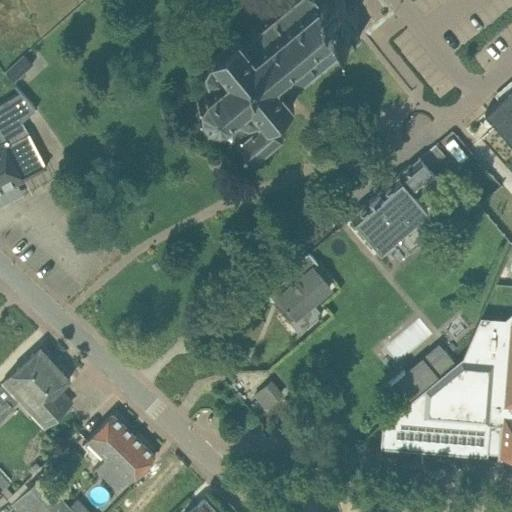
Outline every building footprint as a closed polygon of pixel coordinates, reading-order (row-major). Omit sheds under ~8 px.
[(286,0),(252,29),(254,32),(243,41),(236,33),(211,56),(218,64),(209,65),(204,74),(208,84),(214,87),(208,92),(206,89),(203,91),(206,94),(202,101),(198,100),(197,103),(201,104),(202,111),(198,113),(199,116),(203,114),(207,120),(205,124),(208,125),(210,121),(217,123),(218,128),(219,128),(220,135),(231,149),(238,143),(254,162),(281,139),(276,132),(283,126),(274,116),(290,103),(291,104),(294,102),(287,94),(298,85),(300,87),(338,55),(336,53),(347,44),(348,45),(360,35),(346,18),(352,13),(354,15),(356,13),(354,11),(355,10),(354,8),(357,6),(351,0),(286,0)] [(5,72),(14,81),(32,65),(23,56),(5,72)] [(511,88),(484,112),(511,144),(511,173),(510,175),(511,176),(511,88)] [(0,190),(46,165),(21,120),(36,107),(22,90),(0,102),(0,190)] [(435,143),(351,215),(380,249),(398,233),(409,246),(423,234),(412,221),(428,208),(416,194),(410,188),(420,180),(426,186),(437,177),(430,168),(445,155),(435,143)] [(318,262),(310,252),(309,251),(301,258),(303,261),(275,285),(272,282),(264,289),(273,299),(272,299),(299,332),(323,312),(313,301),(330,287),(312,267),(318,262)] [(382,421),(380,445),(487,454),(487,450),(500,451),(500,455),(511,455),(511,310),(505,316),(480,314),(463,355),(455,361),(407,401),(382,421)] [(247,343),(223,344),(223,357),(248,356),(247,343)] [(40,345),(3,380),(4,381),(20,399),(45,426),(73,400),(60,387),(70,378),(40,345)] [(422,355),(390,382),(407,401),(455,361),(444,348),(427,362),(422,355)] [(270,377),(252,391),(264,406),(282,391),(270,377)] [(0,419),(14,407),(13,405),(20,399),(4,381),(0,384),(0,419)] [(87,438),(105,457),(96,467),(118,489),(126,480),(128,482),(155,454),(112,412),(87,438)] [(0,483),(4,487),(7,485),(10,482),(0,470),(0,483)] [(11,503),(19,511),(76,511),(70,505),(42,474),(11,503)] [(218,511),(205,497),(190,510),(187,511),(218,511)]
